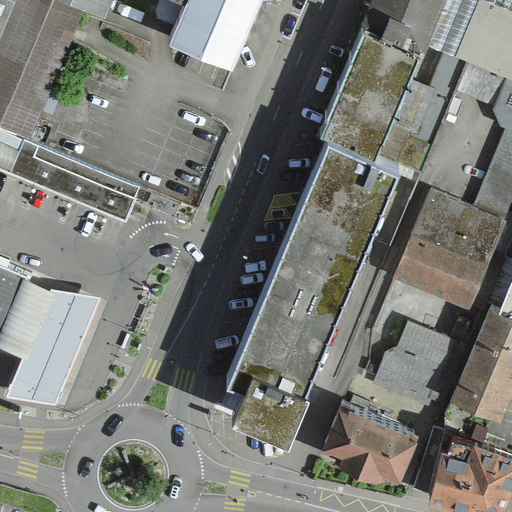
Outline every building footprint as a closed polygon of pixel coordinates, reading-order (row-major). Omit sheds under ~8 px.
[(0,0),(0,28),(12,0),(0,0)] [(0,125),(29,138),(86,0),(85,0),(21,0),(0,52),(0,125)] [(262,0),(85,0),(86,0),(110,10),(114,0),(184,0),(188,1),(172,39),(236,66),(262,0)] [(426,168),(472,59),(511,76),(511,0),(370,0),(321,123),(334,129),(403,158),(426,168)] [(476,200),(432,183),(395,274),(471,304),(489,257),(500,260),(511,228),(511,122),(507,120),(476,200)] [(0,165),(130,219),(144,185),(29,138),(0,125),(0,165)] [(403,158),(334,129),(228,376),(245,384),(256,360),(306,383),(403,158)] [(0,343),(29,274),(0,261),(0,343)] [(29,274),(0,343),(24,353),(9,388),(58,397),(101,291),(56,286),(29,274)] [(505,415),(511,396),(511,308),(503,305),(494,302),(456,395),(505,415)] [(456,343),(413,329),(404,358),(382,351),(372,387),(437,406),(456,343)] [(256,360),(245,384),(234,409),(288,434),(311,385),(306,383),(256,360)] [(429,430),(348,398),(329,448),(409,480),(429,430)] [(511,490),(511,444),(479,432),(474,449),(445,442),(434,492),(496,509),(507,503),(511,490)]
